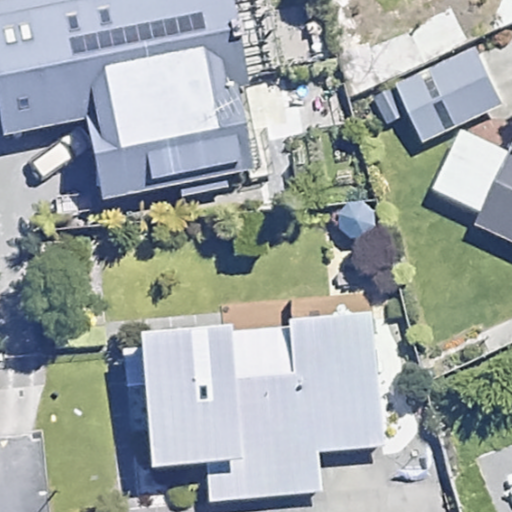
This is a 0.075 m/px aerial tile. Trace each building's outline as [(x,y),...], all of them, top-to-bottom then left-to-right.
[(242,0),(0,0),(0,107),(93,93),(237,72),(253,69),(242,0)] [(320,6),(287,11),(296,71),(329,66),(320,6)] [(445,52),(378,75),(398,134),(465,111),(445,52)] [(237,72),(93,93),(101,148),(246,126),(237,72)] [(511,120),(511,119),(456,227),(511,255),(511,120)] [(381,313),(151,312),(150,456),(203,456),(203,490),(310,490),(311,439),(380,440),(381,313)]
